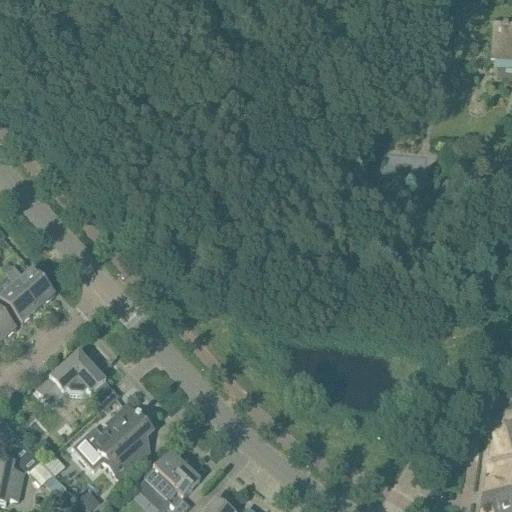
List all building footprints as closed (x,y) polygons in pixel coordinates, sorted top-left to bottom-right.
[(511,28),(492,27),(490,62),(511,63),(511,28)] [(54,299),(32,274),(23,282),(14,271),(11,271),(5,276),(16,289),(38,314),(54,299)] [(0,304),(21,329),(38,314),(16,289),(0,302),(0,304)] [(0,316),(0,347),(16,334),(0,316)] [(90,400),(91,399),(105,386),(82,360),(78,364),(75,360),(36,395),(49,410),(62,398),(66,395),(70,399),(83,399),(87,396),(90,400)] [(94,432),(72,453),(93,475),(103,466),(118,483),(139,465),(131,455),(151,436),(139,423),(141,422),(137,418),(134,421),(125,411),(108,427),(111,431),(101,440),(94,432)] [(0,464),(0,508),(6,509),(7,504),(18,506),(24,479),(28,475),(29,477),(30,476),(40,466),(23,447),(11,457),(15,461),(13,467),(0,464)] [(172,511),(174,511),(179,508),(192,493),(192,478),(170,458),(135,496),(151,511),(168,511),(171,510),(172,511)] [(499,511),(511,511),(511,495),(497,499),(499,511)] [(89,497),(78,507),(82,511),(98,511),(101,510),(89,497)] [(247,511),(227,511),(215,503),(208,511),(247,511)]
